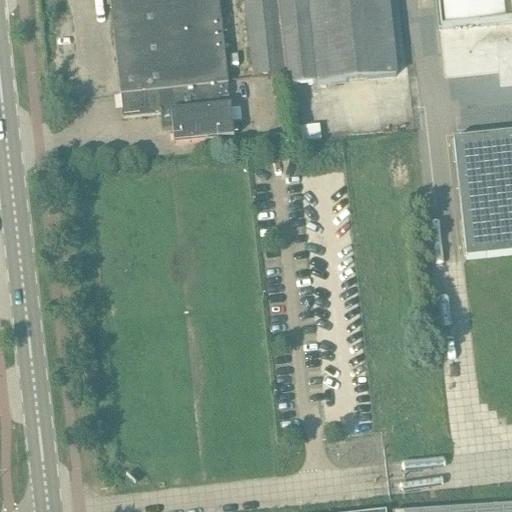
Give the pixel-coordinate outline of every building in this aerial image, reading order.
[(110,0),(123,120),(171,114),(174,145),(234,139),(230,107),(220,108),(219,99),(229,98),(219,0),(110,0)] [(285,75),(276,0),(243,0),(252,78),(285,75)] [(387,0),(278,0),(288,88),(396,77),(387,0)] [(511,0),(437,0),(441,30),(511,22),(511,0)] [(511,135),(453,142),(466,261),(511,255),(511,135)]
